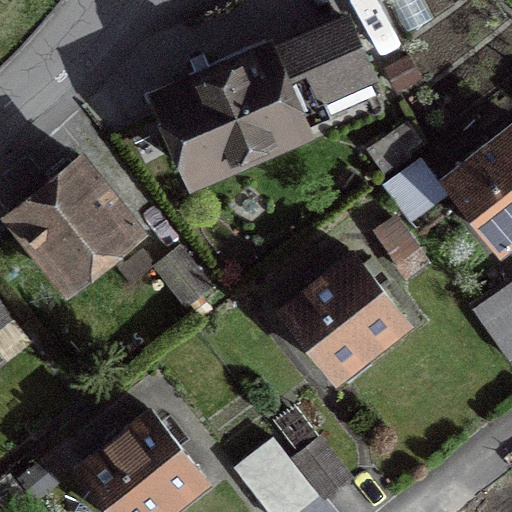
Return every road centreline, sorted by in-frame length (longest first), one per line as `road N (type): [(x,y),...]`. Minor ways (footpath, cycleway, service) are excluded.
road 1 (residential): [(0,118),(110,0)]
road 2 (residential): [(511,435),(414,511)]
